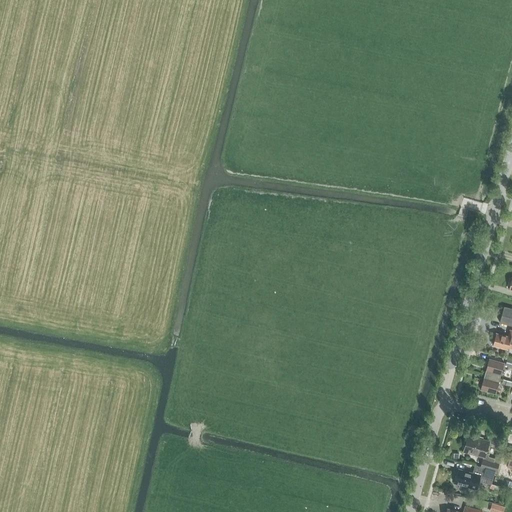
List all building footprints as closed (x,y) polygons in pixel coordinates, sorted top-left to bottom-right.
[(511,277),(508,289),(511,290),(511,309),(503,307),(499,322),(511,325),(511,277)] [(511,348),(511,330),(509,330),(508,336),(496,333),(493,345),(507,349),(508,348),(511,348)] [(500,375),(504,363),(489,359),(486,371),(485,371),(484,374),(500,378),(501,375),(500,375)] [(499,382),(500,378),(484,374),(483,378),(480,390),(495,394),(498,382),(499,382)] [(489,454),(485,453),(489,441),(468,435),(464,448),(470,450),(469,453),(484,457),(483,459),(481,467),(481,468),(495,471),(496,472),(499,463),(498,463),(501,455),(496,454),(494,458),(488,457),(489,454)] [(502,447),(503,441),(495,438),(493,445),(502,447)] [(481,468),(481,467),(475,465),(472,474),(458,470),(454,482),(460,484),(459,488),(460,489),(466,491),(467,490),(468,486),(469,487),(470,484),(477,485),(478,481),(491,485),(495,471),(481,468)]
